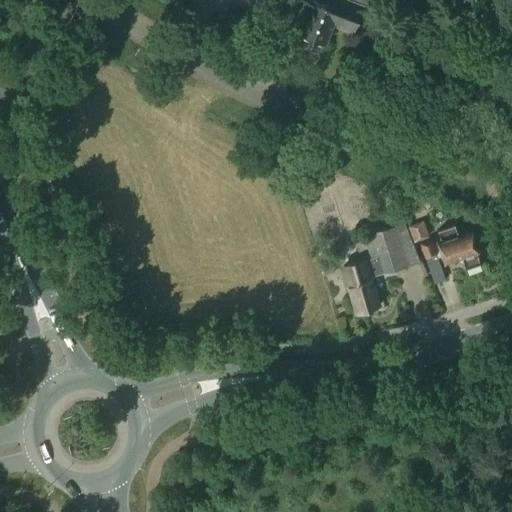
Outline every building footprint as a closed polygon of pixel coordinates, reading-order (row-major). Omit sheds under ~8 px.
[(305,16),(298,32),(324,42),(331,23),(352,31),(363,0),(327,0),(325,5),(311,0),(310,0),(311,1),(309,0),(299,0),(295,12),(305,16)] [(361,260),(342,266),(357,312),(378,305),(369,277),(419,262),(404,223),(397,206),(389,210),(395,225),(371,233),(377,255),(361,260)] [(425,222),(410,228),(415,242),(430,237),(425,222)] [(440,240),(438,241),(445,262),(461,256),(463,262),(465,269),(480,263),(476,251),(478,251),(471,230),(458,234),(457,231),(439,237),(440,240)] [(431,240),(421,243),(434,283),(445,279),(431,240)] [(320,270),(329,267),(325,252),(315,255),(320,270)]
